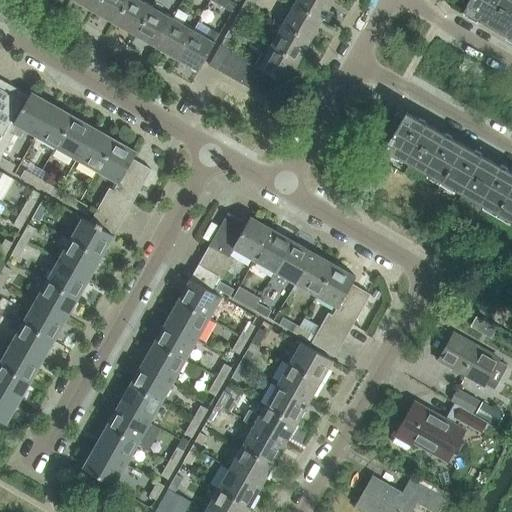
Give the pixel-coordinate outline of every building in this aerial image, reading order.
[(99,0),(73,0),(93,11),(99,0)] [(126,0),(99,0),(93,11),(114,23),(126,0)] [(127,0),(114,23),(135,35),(152,5),(142,0),(127,0)] [(293,0),(292,4),(321,20),(333,0),(293,0)] [(511,0),(469,0),(463,11),(511,39),(511,0)] [(321,20),(292,4),(288,2),(284,10),(287,12),(280,24),(310,41),(321,20)] [(135,35),(156,47),(173,17),(152,5),(135,35)] [(237,15),(232,25),(242,30),(247,21),(237,15)] [(156,47),(177,59),(194,29),(173,17),(156,47)] [(280,24),(268,45),(298,62),(310,41),(280,24)] [(242,30),(232,25),(224,38),(234,44),(242,30)] [(215,41),(194,29),(177,59),(199,71),(215,41)] [(231,51),(220,45),(209,65),(219,71),(231,51)] [(290,86),(299,72),(294,69),(298,62),(268,45),(256,66),(256,67),(268,74),(290,86)] [(256,66),(231,51),(219,71),(257,93),(268,74),(256,67),(256,66)] [(13,124),(27,99),(0,83),(0,152),(3,154),(14,135),(10,133),(14,124),(13,124)] [(35,136),(53,105),(31,93),(27,99),(13,124),(14,124),(35,136)] [(56,148),(73,117),(53,105),(35,136),(56,148)] [(441,182),(462,145),(406,113),(385,150),(441,182)] [(94,128),(73,117),(56,148),(77,160),(94,128)] [(115,140),(94,128),(77,160),(97,172),(115,140)] [(119,184),(133,159),(137,152),(115,140),(97,172),(118,183),(119,184)] [(497,214),(511,187),(511,173),(462,145),(441,182),(497,214)] [(1,157),(0,159),(0,165),(11,172),(15,165),(1,157)] [(151,170),(133,159),(119,184),(118,183),(114,191),(133,202),(151,170)] [(20,177),(34,185),(38,178),(24,171),(20,177)] [(38,178),(34,185),(48,193),(52,186),(38,178)] [(511,187),(497,214),(511,222),(511,187)] [(133,202),(114,191),(109,188),(103,200),(127,213),(133,202)] [(64,193),(60,200),(74,208),(78,201),(64,193)] [(21,212),(28,216),(36,202),(29,198),(21,212)] [(127,213),(103,200),(96,211),(120,225),(127,213)] [(78,201),(74,208),(88,216),(92,209),(78,201)] [(32,218),(39,222),(47,208),(40,204),(32,218)] [(120,225),(96,211),(90,223),(114,236),(120,225)] [(28,216),(21,212),(13,226),(20,230),(28,216)] [(229,258),(229,257),(233,249),(232,249),(246,224),(228,214),(209,247),(229,258)] [(232,249),(233,249),(254,261),(272,229),(250,217),(246,224),(232,249)] [(114,236),(90,223),(82,218),(70,240),(101,258),(114,236)] [(35,229),(28,225),(20,239),(27,243),(35,229)] [(272,229),(254,261),(275,273),(292,241),(272,229)] [(27,243),(20,239),(12,253),(19,257),(27,243)] [(12,244),(5,240),(0,248),(0,255),(4,258),(12,244)] [(101,258),(70,240),(58,261),(89,278),(101,258)] [(292,241),(275,273),(295,284),(313,253),(292,241)] [(229,258),(209,247),(203,258),(226,271),(233,259),(229,257),(229,258)] [(295,284),(316,296),(334,265),(313,253),(295,284)] [(226,271),(203,258),(197,269),(218,281),(219,278),(221,280),(226,271)] [(89,278),(58,261),(46,282),(78,299),(89,278)] [(316,296),(337,308),(338,308),(352,284),(356,277),(334,265),(316,296)] [(11,271),(4,267),(0,274),(0,282),(3,285),(11,271)] [(218,281),(197,269),(190,280),(211,292),(218,281)] [(178,302),(210,319),(222,298),(211,292),(190,280),(178,302)] [(46,282),(34,302),(66,320),(78,299),(46,282)] [(234,290),(220,282),(216,289),(230,297),(234,290)] [(352,284),(338,308),(337,308),(333,316),(329,313),(328,314),(352,327),(370,295),(352,284)] [(238,288),(232,298),(240,302),(254,310),(258,303),(259,301),(238,288)] [(66,320),(34,302),(23,323),(54,341),(66,320)] [(166,322),(198,340),(210,319),(178,302),(166,322)] [(268,318),(271,311),(258,303),(254,310),(268,318)] [(352,327),(328,314),(323,324),(346,337),(352,327)] [(293,333),(297,326),(284,318),(280,325),(293,333)] [(155,343),(186,361),(198,340),(166,322),(155,343)] [(54,341),(23,323),(11,344),(42,362),(54,341)] [(255,327),(248,323),(240,337),(247,341),(255,327)] [(341,346),(346,337),(323,324),(317,333),(341,346)] [(307,341),(311,334),(297,326),(293,333),(307,341)] [(252,344),(259,347),(267,333),(260,329),(252,344)] [(335,357),(341,346),(317,333),(312,343),(335,357)] [(439,360),(484,386),(499,359),(454,334),(439,360)] [(247,341),(240,337),(233,351),(240,355),(247,341)] [(143,364),(174,382),(186,361),(155,343),(143,364)] [(302,343),(289,365),(321,382),(333,361),(302,343)] [(11,344),(0,362),(0,365),(30,383),(42,362),(11,344)] [(255,354),(248,350),(240,364),(247,368),(255,354)] [(174,382),(143,364),(131,385),(162,403),(174,382)] [(247,368),(240,364),(232,378),(239,382),(247,368)] [(0,365),(0,393),(18,404),(30,383),(0,365)] [(232,369),(225,365),(217,379),(224,383),(232,369)] [(289,365),(278,386),(309,403),(321,382),(289,365)] [(224,383),(217,379),(209,393),(216,397),(224,383)] [(151,424),(162,403),(131,385),(119,406),(151,424)] [(278,386),(266,407),(297,424),(309,403),(278,386)] [(451,400),(473,413),(479,402),(457,390),(451,400)] [(224,392),(216,406),(223,410),(231,396),(224,392)] [(18,404),(0,393),(0,421),(6,425),(18,404)] [(414,403),(396,435),(427,453),(428,449),(450,461),(466,432),(414,403)] [(151,424),(119,406),(107,427),(139,445),(151,424)] [(216,406),(208,420),(215,424),(223,410),(216,406)] [(201,407),(193,421),(200,425),(208,411),(201,407)] [(266,407),(254,428),(286,445),(297,424),(266,407)] [(455,419),(482,434),(488,422),(462,407),(455,419)] [(193,421),(185,435),(192,438),(200,425),(193,421)] [(107,427),(96,448),(127,466),(139,445),(107,427)] [(254,428),(242,448),(274,466),(286,445),(254,428)] [(201,434),(193,448),(200,452),(208,438),(201,434)] [(127,466),(96,448),(84,470),(115,487),(127,466)] [(178,448),(170,462),(177,466),(185,452),(178,448)] [(193,448),(185,462),(192,466),(200,452),(193,448)] [(242,448),(231,469),(262,487),(274,466),(242,448)] [(170,462),(162,476),(169,480),(177,466),(170,462)] [(219,490),(250,508),(262,487),(231,469),(219,490)] [(177,476),(169,490),(176,494),(184,480),(177,476)] [(433,511),(434,511),(443,497),(410,479),(402,493),(372,476),(358,500),(377,511),(376,511),(410,511),(416,502),(433,511)] [(158,483),(150,497),(157,501),(165,487),(158,483)] [(169,490),(161,504),(168,508),(176,494),(169,490)] [(247,511),(250,508),(219,490),(207,511),(208,511),(247,511)]
